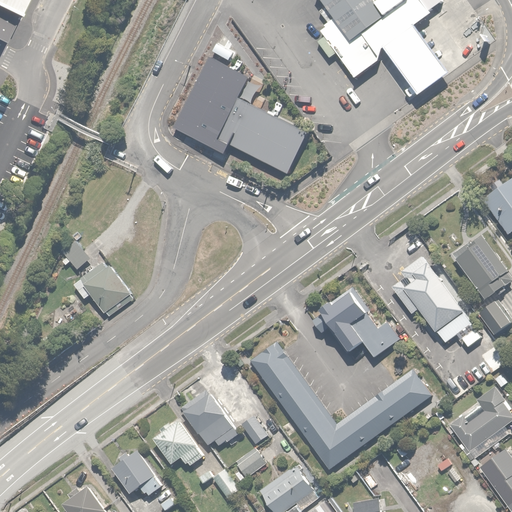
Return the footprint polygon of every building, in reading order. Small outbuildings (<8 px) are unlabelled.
[(0,0),(0,42),(9,47),(31,0),(0,0)] [(324,0),(336,17),(320,28),(325,34),(317,39),(331,60),(339,55),(354,78),(383,59),(384,45),(388,43),(415,25),(448,3),(446,0),(324,0)] [(450,73),(415,25),(388,43),(423,92),(450,73)] [(229,95),(198,79),(175,126),(215,146),(234,107),(242,111),(248,98),(232,90),(229,95)] [(511,178),(486,197),(511,233),(511,178)] [(485,230),(455,252),(489,298),(511,280),(505,271),(511,266),(485,230)] [(78,236),(62,248),(81,272),(96,259),(78,236)] [(474,322),(424,252),(402,269),(407,276),(393,286),(412,313),(421,306),(447,341),(474,322)] [(110,260),(75,282),(84,297),(94,291),(107,313),(133,296),(110,260)] [(379,321),(357,289),(354,284),(320,308),(325,314),(313,322),(322,334),(336,324),(352,349),(364,341),(376,357),(402,338),(387,316),(379,321)] [(511,319),(497,300),(483,311),(498,330),(511,319)] [(330,474),(439,397),(416,366),(335,423),(281,348),(254,367),(330,474)] [(451,422),(471,449),(511,417),(511,410),(505,401),(507,399),(496,385),(478,398),(480,400),(451,422)] [(239,431),(236,427),(207,388),(183,407),(210,444),(216,439),(221,445),(239,431)] [(256,413),(240,425),(256,445),(271,434),(256,413)] [(185,417),(156,437),(175,465),(185,458),(191,467),(210,454),(185,417)] [(168,482),(140,447),(116,467),(135,492),(143,486),(151,495),(168,482)] [(511,509),(511,458),(505,449),(481,466),(511,509)] [(301,462),(261,490),(276,511),(282,511),(318,487),(301,462)] [(243,489),(228,468),(214,478),(228,499),(243,489)] [(111,511),(92,484),(63,503),(69,511),(111,511)] [(175,493),(162,502),(169,511),(181,502),(175,493)] [(380,511),(379,498),(356,501),(357,511),(380,511)]
